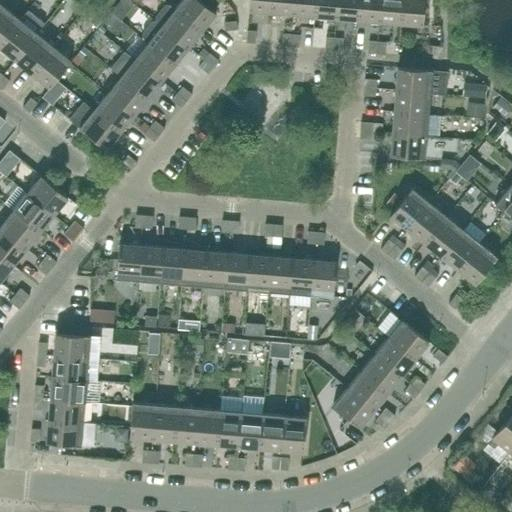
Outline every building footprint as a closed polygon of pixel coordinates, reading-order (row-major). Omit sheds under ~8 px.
[(88,0),(60,0),(51,10),(66,24),(88,0)] [(202,31),(216,13),(199,0),(181,0),(175,9),(202,31)] [(271,13),(272,0),(249,0),(249,11),(271,13)] [(272,0),(271,13),(292,15),(293,0),(272,0)] [(293,0),(292,15),(314,16),(315,0),(293,0)] [(315,0),(314,16),(336,18),(337,0),(315,0)] [(357,20),(358,0),(337,0),(336,18),(357,20)] [(379,22),(380,0),(358,0),(357,20),(379,22)] [(400,24),(402,0),(380,0),(379,22),(400,24)] [(423,26),(424,0),(402,0),(400,24),(423,26)] [(156,15),(155,18),(155,20),(156,21),(156,22),(161,26),(172,35),(174,36),(188,48),(202,31),(175,9),(174,9),(171,6),(167,5),(165,5),(163,6),(163,8),(162,8),(156,15)] [(3,6),(0,10),(0,44),(13,28),(20,19),(3,6)] [(0,48),(15,60),(37,33),(20,19),(13,28),(0,44),(0,48)] [(103,21),(92,33),(106,45),(117,33),(103,21)] [(143,32),(142,34),(142,36),(144,40),(147,42),(148,42),(147,43),(175,65),(188,48),(174,36),(172,35),(161,26),(156,22),(153,21),(151,22),(150,23),(143,32)] [(225,31),(237,30),(236,21),(224,22),(225,31)] [(255,44),(256,31),(247,30),(246,43),(255,44)] [(32,74),(54,47),(37,33),(15,60),(32,74)] [(290,46),(291,34),(282,33),(281,46),(290,46)] [(299,47),(300,35),(291,34),(290,46),(299,47)] [(333,50),(334,38),(325,37),(324,49),(333,50)] [(94,60),(102,47),(87,38),(79,52),(94,60)] [(342,51),(342,38),(334,38),(333,50),(342,51)] [(376,54),(377,42),(369,41),(368,53),(376,54)] [(385,55),(386,42),(377,42),(376,54),(385,55)] [(161,81),(175,65),(147,43),(134,59),(161,81)] [(441,59),(442,47),(433,46),(432,59),(441,59)] [(49,88),(71,61),(54,47),(32,74),(49,88)] [(213,68),(219,61),(209,53),(203,60),(213,68)] [(148,98),(161,81),(134,59),(120,76),(148,98)] [(208,74),(213,68),(203,60),(198,67),(208,74)] [(432,70),(431,70),(397,67),(395,90),(430,93),(432,70)] [(0,89),(2,91),(9,81),(3,76),(0,78),(0,89)] [(134,115),(148,98),(120,76),(107,93),(134,115)] [(376,88),(376,79),(364,78),(363,87),(376,88)] [(186,101),(192,94),(182,87),(177,94),(186,101)] [(375,97),(376,88),(363,87),(363,95),(375,97)] [(428,114),(430,93),(395,90),(394,111),(428,114)] [(121,132),(134,115),(107,93),(93,110),(121,132)] [(181,108),(186,101),(177,94),(171,100),(181,108)] [(29,113),(37,103),(31,98),(23,107),(29,113)] [(83,101),(69,119),(79,128),(83,131),(84,131),(107,149),(121,132),(99,114),(93,110),(83,101)] [(427,136),(428,114),(394,111),(392,133),(427,136)] [(159,135),(164,128),(155,121),(149,127),(159,135)] [(372,131),(373,122),(361,121),(360,130),(372,131)] [(154,142),(159,135),(149,127),(144,134),(154,142)] [(371,140),(372,131),(360,130),(359,139),(371,140)] [(425,158),(427,136),(392,133),(390,155),(425,158)] [(132,169),(137,163),(127,155),(122,162),(132,169)] [(54,215),(68,197),(40,175),(26,193),(54,215)] [(511,189),(509,186),(495,204),(511,218),(511,189)] [(407,229),(429,202),(412,188),(390,215),(407,229)] [(40,232),(54,215),(26,193),(13,210),(40,232)] [(424,243),(446,216),(429,202),(407,229),(424,243)] [(0,227),(26,249),(40,232),(13,210),(0,225),(0,227)] [(143,228),(144,215),(136,214),(135,227),(143,228)] [(152,228),(153,216),(144,215),(143,228),(152,228)] [(186,229),(187,217),(179,216),(178,229),(186,229)] [(441,257),(463,229),(446,216),(424,243),(441,257)] [(195,230),(196,218),(187,217),(186,229),(195,230)] [(229,233),(230,221),(222,220),(221,232),(229,233)] [(78,235),(84,228),(74,221),(69,227),(78,235)] [(238,234),(239,221),(230,221),(229,233),(238,234)] [(272,237),(273,224),(265,223),(264,236),(272,237)] [(281,237),(282,225),(273,224),(272,237),(281,237)] [(0,254),(13,265),(26,249),(0,227),(0,254)] [(73,242),(78,235),(69,227),(63,234),(73,242)] [(458,270),(479,243),(463,229),(441,257),(458,270)] [(315,244),(316,232),(307,231),(306,243),(315,244)] [(324,245),(325,233),(316,232),(315,244),(324,245)] [(387,254),(395,245),(388,239),(381,249),(387,254)] [(138,280),(141,245),(119,243),(116,278),(138,280)] [(475,284),(497,257),(479,243),(458,270),(475,284)] [(160,282),(163,247),(141,245),(138,280),(160,282)] [(394,260),(401,250),(395,245),(387,254),(394,260)] [(181,284),(184,249),(163,247),(160,282),(181,284)] [(203,286),(206,251),(184,249),(181,284),(203,286)] [(224,287),(227,253),(206,251),(203,286),(224,287)] [(246,289),(249,254),(227,253),(224,287),(246,289)] [(0,281),(13,265),(0,254),(0,281)] [(51,269),(57,262),(47,254),(42,261),(51,269)] [(267,291),(270,256),(249,254),(246,289),(267,291)] [(289,293),(292,258),(270,256),(267,291),(289,293)] [(310,295),(313,260),(292,258),(289,293),(310,295)] [(333,297),(336,262),(313,260),(310,295),(333,297)] [(46,275),(51,269),(42,261),(36,268),(46,275)] [(421,281),(428,272),(422,266),(414,276),(421,281)] [(427,287),(435,277),(428,272),(421,281),(427,287)] [(24,302),(30,296),(20,288),(15,294),(24,302)] [(19,309),(24,302),(15,294),(9,301),(19,309)] [(455,309),(463,299),(456,294),(448,303),(455,309)] [(91,309),(90,321),(102,322),(102,310),(91,309)] [(415,359),(429,342),(401,320),(387,337),(415,359)] [(62,333),(90,336),(91,328),(62,325),(62,333)] [(90,336),(62,333),(55,333),(53,355),(88,358),(90,336)] [(401,376),(415,359),(387,337),(374,354),(401,376)] [(46,355),(47,343),(39,342),(37,354),(46,355)] [(442,364),(447,357),(438,349),(432,356),(442,364)] [(101,382),(126,383),(127,351),(102,350),(101,382)] [(45,367),(46,355),(37,354),(36,366),(45,367)] [(387,393),(401,376),(374,354),(360,371),(387,393)] [(86,380),(88,358),(53,355),(52,377),(86,380)] [(374,409),(387,393),(360,371),(347,388),(374,409)] [(85,401),(86,380),(52,377),(50,398),(85,401)] [(420,391),(425,384),(415,377),(410,383),(420,391)] [(414,398),(420,391),(410,383),(405,390),(414,398)] [(43,398),(44,386),(35,385),(34,397),(43,398)] [(360,427),(374,409),(347,388),(333,405),(360,427)] [(42,410),(43,398),(34,397),(33,409),(42,410)] [(83,423),(85,401),(50,398),(48,420),(83,423)] [(152,439),(155,404),(132,402),(129,437),(152,439)] [(173,441),(176,406),(155,404),(152,439),(173,441)] [(195,443),(198,408),(176,406),(173,441),(195,443)] [(389,422),(395,415),(385,407),(380,414),(389,422)] [(216,445),(219,410),(198,408),(195,443),(216,445)] [(238,446),(241,412),(219,410),(216,445),(238,446)] [(259,448),(262,413),(241,412),(238,446),(259,448)] [(281,450),(284,415),(262,413),(259,448),(281,450)] [(509,453),(511,449),(511,413),(491,439),(509,453)] [(384,429),(389,422),(380,414),(374,421),(384,429)] [(303,452),(306,417),(284,415),(281,450),(303,452)] [(81,445),(83,423),(48,420),(46,442),(81,445)] [(39,442),(40,429),(31,428),(30,441),(39,442)] [(150,463),(151,451),(142,450),(141,462),(150,463)] [(158,464),(159,451),(151,451),(150,463),(158,464)] [(193,467),(194,454),(185,453),(184,466),(193,467)] [(201,467),(202,455),(194,454),(193,467),(201,467)] [(236,470),(237,458),(228,457),(227,469),(236,470)] [(279,470),(280,457),(272,457),(271,469),(279,470)] [(288,470),(289,458),(280,457),(279,470),(288,470)] [(244,471),(245,459),(237,458),(236,470),(244,471)]
